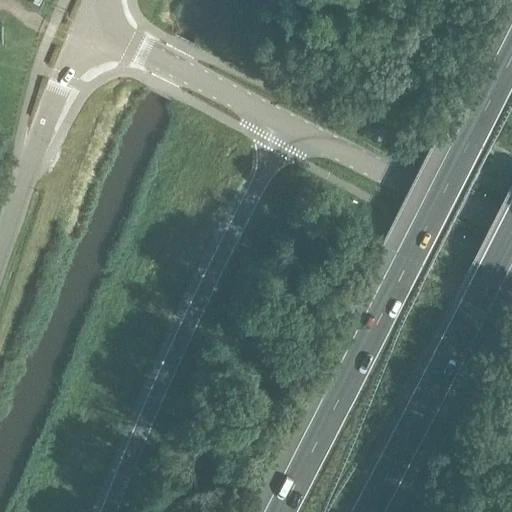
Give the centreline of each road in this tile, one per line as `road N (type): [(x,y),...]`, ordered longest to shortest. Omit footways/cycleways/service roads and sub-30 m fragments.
road 1 (motorway): [(511,49),(280,511)]
road 2 (motorway): [(290,123),(208,281),(108,511)]
road 3 (motorway): [(368,511),(511,240)]
road 4 (tertiary): [(511,235),(290,123)]
road 5 (unclassified): [(89,26),(0,253)]
road 6 (tertiary): [(290,123),(89,26)]
